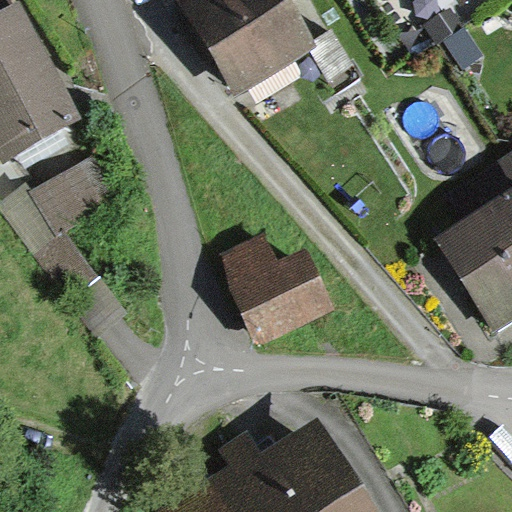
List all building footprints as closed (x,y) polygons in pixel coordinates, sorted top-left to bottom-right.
[(180,0),(235,97),(318,48),(291,0),(180,0)] [(0,158),(80,118),(22,2),(0,13),(0,158)] [(120,201),(93,157),(33,191),(27,183),(0,205),(0,208),(97,334),(126,312),(69,232),(120,201)] [(468,229),(439,247),(497,338),(511,328),(511,160),(449,199),(468,229)] [(265,235),(224,255),(262,338),(328,308),(302,254),(279,264),(265,235)] [(324,511),(362,489),(317,418),(264,450),(247,427),(217,448),(229,466),(156,511),(324,511)] [(376,511),(362,489),(324,511),(376,511)]
